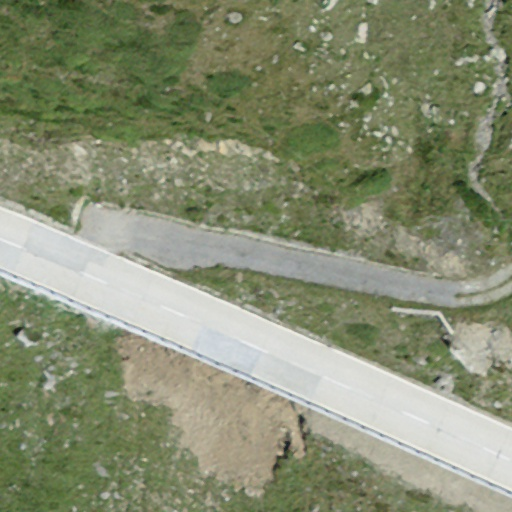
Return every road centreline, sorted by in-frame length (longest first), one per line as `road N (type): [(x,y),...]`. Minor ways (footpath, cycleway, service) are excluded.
road 1 (secondary): [(511,462),(0,238)]
road 2 (track): [(511,271),(450,293),(123,231),(86,276)]
